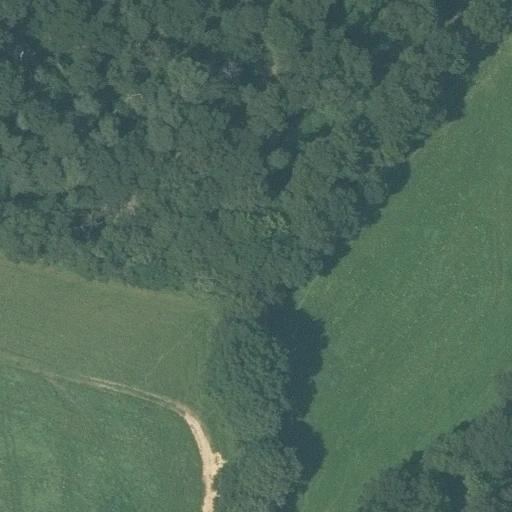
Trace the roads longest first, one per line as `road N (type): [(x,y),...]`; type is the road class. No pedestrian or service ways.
road 1 (track): [(493,0),(248,298)]
road 2 (track): [(248,298),(230,338),(254,451),(248,511)]
